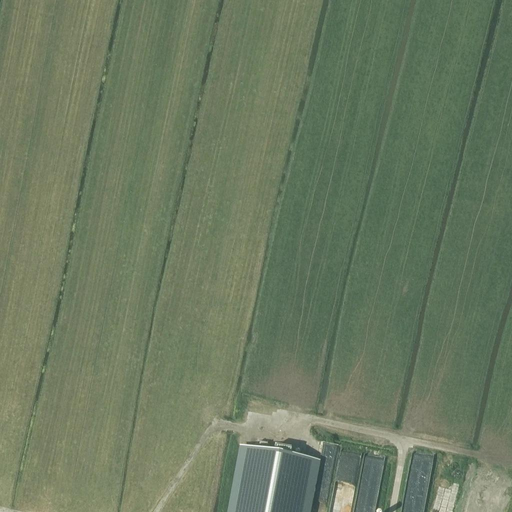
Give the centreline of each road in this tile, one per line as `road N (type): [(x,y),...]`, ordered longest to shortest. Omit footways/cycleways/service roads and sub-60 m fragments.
road 1 (track): [(407,441),(299,418),(229,427)]
road 2 (track): [(393,511),(407,441),(481,457)]
